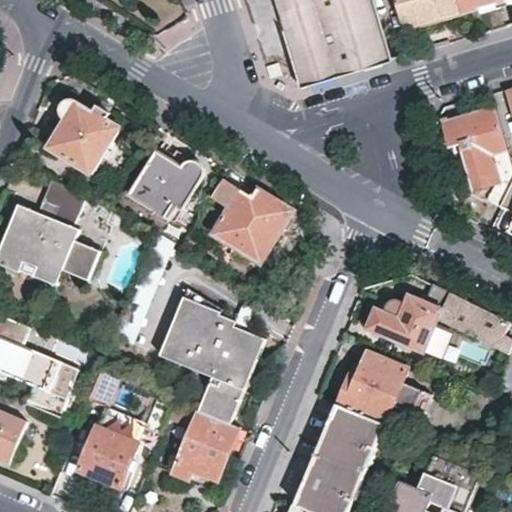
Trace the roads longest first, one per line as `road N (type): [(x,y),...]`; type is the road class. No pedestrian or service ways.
road 1 (residential): [(245,511),(359,241),(381,209)]
road 2 (residential): [(57,17),(235,122)]
road 3 (residential): [(381,209),(511,278)]
road 4 (residential): [(57,17),(0,151)]
road 5 (residential): [(379,97),(511,54)]
road 6 (residential): [(274,143),(381,209)]
road 7 (residential): [(217,0),(237,87),(235,122)]
road 8 (residential): [(381,209),(399,189),(379,97)]
